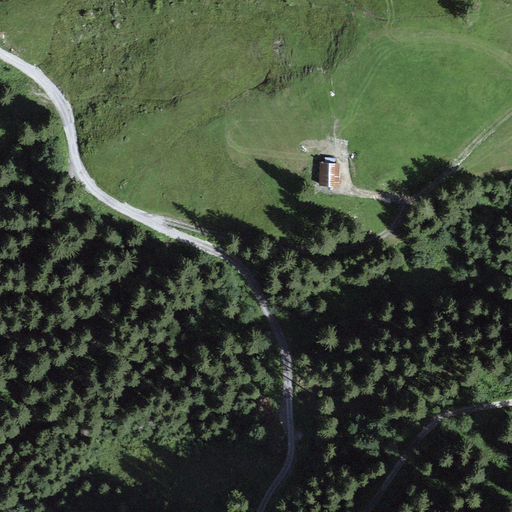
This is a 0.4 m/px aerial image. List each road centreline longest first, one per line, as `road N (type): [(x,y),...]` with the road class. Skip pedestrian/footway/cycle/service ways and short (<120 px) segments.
road 1 (track): [(0,50),(56,95),(76,162),(94,189),(222,252),(260,294),(284,338),(291,451),(259,511)]
road 2 (track): [(148,218),(298,247),(337,248),(381,235)]
road 3 (track): [(365,511),(432,424),(511,403)]
